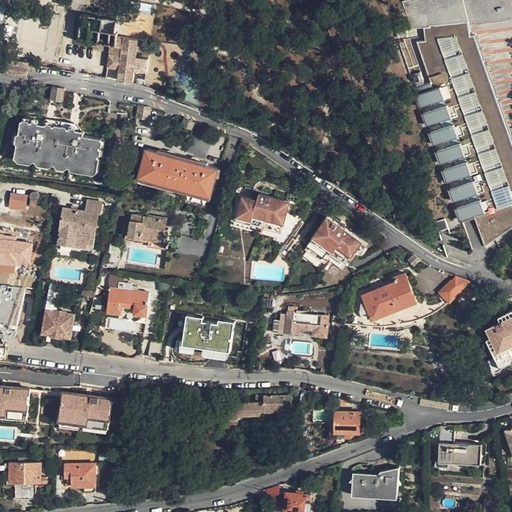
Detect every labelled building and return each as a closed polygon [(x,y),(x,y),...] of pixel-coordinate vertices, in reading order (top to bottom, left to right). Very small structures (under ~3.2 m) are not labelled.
[(511,14),(511,0),(408,0),(405,1),(414,27),(430,25),(475,19),(511,14)] [(0,17),(7,19),(10,3),(0,1),(0,17)] [(511,224),(511,148),(475,19),(430,25),(431,37),(419,42),(431,82),(426,84),(422,72),(410,77),(452,226),(466,221),(476,248),(511,224)] [(135,72),(147,73),(148,60),(138,58),(138,52),(149,54),(151,43),(115,36),(114,45),(110,45),(107,68),(119,70),(118,80),(133,81),(135,72)] [(27,78),(29,67),(29,62),(7,59),(6,62),(5,74),(27,78)] [(157,90),(169,95),(172,86),(161,82),(157,90)] [(51,86),(51,87),(50,99),(63,101),(65,89),(65,88),(51,86)] [(140,104),(139,104),(137,117),(149,120),(152,106),(140,104)] [(185,115),(181,125),(192,129),(196,120),(185,115)] [(43,131),(44,125),(20,121),(14,154),(29,157),(32,161),(36,158),(66,163),(68,167),(73,164),(89,167),(92,156),(96,156),(99,139),(83,136),(84,132),(76,131),(75,137),(68,135),(70,130),(51,127),(50,133),(43,131)] [(250,142),(242,139),(239,146),(246,149),(241,158),(252,164),(259,150),(249,145),(250,142)] [(159,149),(158,152),(147,149),(141,172),(148,173),(147,178),(203,193),(205,188),(212,190),(218,168),(207,165),(208,162),(193,158),(193,156),(175,151),(174,153),(159,149)] [(30,196),(31,199),(33,200),(36,200),(37,199),(38,199),(39,195),(38,193),(36,191),(33,191),(31,193),(30,196)] [(10,202),(26,204),(28,195),(11,193),(10,202)] [(258,200),(238,195),(231,217),(272,227),(272,225),(283,228),(290,203),(260,194),(258,200)] [(78,232),(95,234),(99,212),(102,213),(103,203),(88,201),(86,210),(64,207),(58,242),(76,245),(78,232)] [(192,223),(144,216),(143,221),(131,219),(128,235),(167,242),(169,228),(191,232),(192,223)] [(322,221),(305,249),(322,260),(327,251),(346,263),(356,248),(361,252),(366,243),(332,221),(329,226),(322,221)] [(0,269),(15,271),(17,264),(20,261),(31,262),(33,242),(4,239),(4,232),(0,231),(0,269)] [(93,247),(95,234),(78,232),(76,245),(93,247)] [(166,246),(167,242),(128,235),(127,239),(166,246)] [(121,246),(109,244),(107,266),(118,267),(121,246)] [(395,280),(363,293),(365,299),(361,301),(360,310),(362,312),(364,315),(366,316),(372,316),(373,318),(376,326),(381,327),(385,326),(390,326),(399,325),(404,323),(401,307),(417,301),(406,271),(394,276),(395,280)] [(470,279),(456,274),(442,290),(454,297),(470,279)] [(119,282),(111,281),(107,313),(119,314),(120,311),(147,314),(150,291),(139,290),(139,286),(133,285),(133,283),(120,281),(119,282)] [(0,327),(16,329),(21,287),(0,284),(0,327)] [(193,321),(219,325),(222,307),(202,303),(202,305),(181,302),(179,321),(181,324),(183,325),(187,325),(190,324),(193,321)] [(297,306),(289,305),(286,332),(295,332),(296,328),(314,330),(313,334),(327,335),(329,313),(297,311),(297,306)] [(75,318),(47,314),(43,337),(52,339),(63,341),(71,342),(75,318)] [(511,344),(511,315),(487,328),(499,351),(511,344)] [(63,341),(52,339),(48,346),(64,349),(63,341)] [(160,357),(162,341),(150,340),(148,356),(160,357)] [(261,369),(272,369),(271,356),(260,356),(261,369)] [(320,372),(331,375),(334,364),(322,361),(320,372)] [(26,386),(0,385),(0,410),(12,410),(12,414),(25,415),(26,386)] [(63,392),(60,418),(72,420),(72,418),(96,421),(96,423),(109,425),(113,398),(63,392)] [(238,405),(230,406),(231,417),(239,417),(239,415),(261,413),(260,409),(265,409),(266,411),(278,410),(279,430),(282,430),(283,433),(291,432),(291,429),(294,429),(292,394),(257,395),(257,401),(238,402),(238,405)] [(356,420),(356,411),(337,410),(336,421),(331,421),(331,431),(346,432),(346,437),(350,437),(352,437),(353,436),(355,432),(360,432),(360,420),(356,420)] [(471,463),(472,443),(455,442),(456,428),(441,427),(439,461),(471,463)] [(482,443),(472,443),(471,463),(482,463),(482,443)] [(302,461),(302,448),(294,448),(294,461),(302,461)] [(41,482),(41,476),(42,462),(10,462),(10,482),(41,482)] [(65,477),(68,477),(72,477),(72,481),(72,486),(83,486),(83,489),(86,492),(94,492),(97,488),(97,463),(65,463),(65,477)] [(380,474),(354,473),(353,493),(398,496),(399,467),(382,470),(380,471),(380,474)] [(36,485),(15,485),(15,498),(36,498),(36,485)] [(286,491),(285,504),(285,510),(299,511),(308,511),(310,494),(286,491)] [(498,500),(486,499),(485,509),(498,511),(498,500)]
